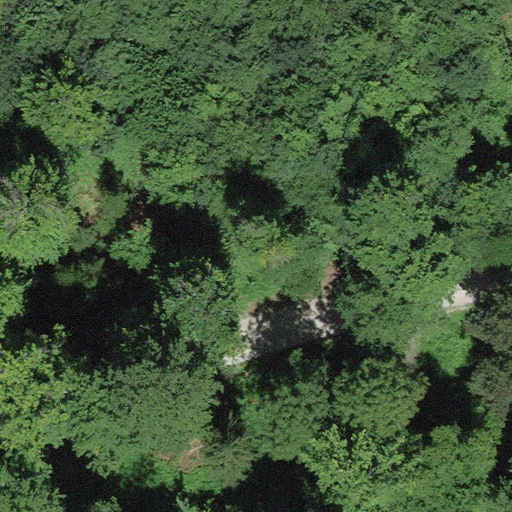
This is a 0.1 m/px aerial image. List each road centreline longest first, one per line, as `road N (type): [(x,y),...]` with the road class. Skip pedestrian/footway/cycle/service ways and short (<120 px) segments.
road 1 (track): [(511,272),(297,326),(0,423)]
road 2 (track): [(297,326),(386,511)]
